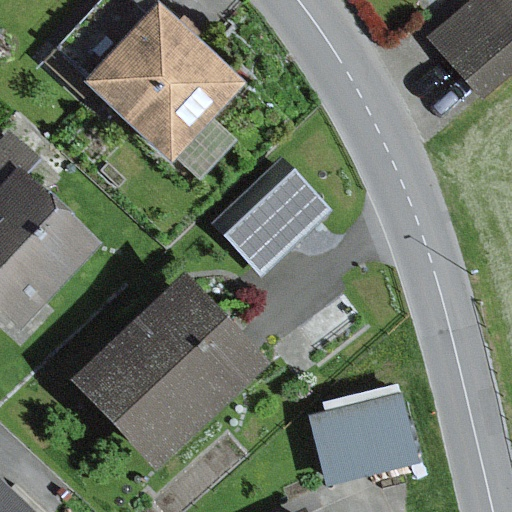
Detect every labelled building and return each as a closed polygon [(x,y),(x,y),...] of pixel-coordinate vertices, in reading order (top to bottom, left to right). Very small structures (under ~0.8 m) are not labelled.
[(85,84),(80,89),(168,169),(174,162),(211,122),(241,89),(152,7),(143,16),(125,0),(100,0),(51,53),(85,84)] [(483,0),(471,0),(426,38),(480,103),(511,75),(511,0),(492,0),(487,4),(483,0)] [(234,144),(211,122),(174,162),(198,184),(234,144)] [(0,189),(16,172),(25,180),(40,164),(9,134),(0,143),(0,189)] [(328,213),(279,161),(208,228),(257,280),(328,213)] [(0,189),(0,318),(18,335),(99,249),(25,180),(16,172),(0,189)] [(179,278),(65,386),(151,477),(265,369),(179,278)] [(399,396),(307,420),(325,491),(417,467),(399,396)] [(0,511),(19,511),(0,494),(0,511)]
